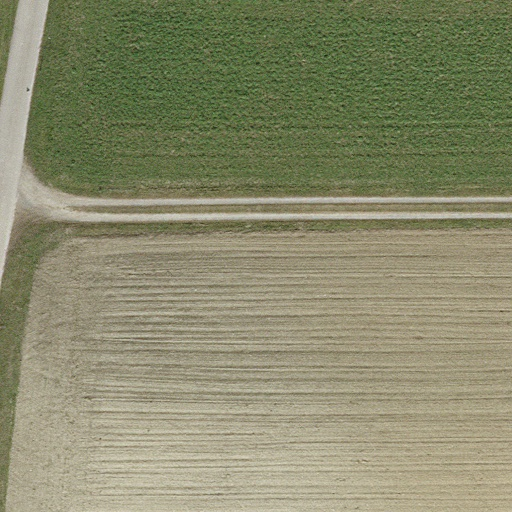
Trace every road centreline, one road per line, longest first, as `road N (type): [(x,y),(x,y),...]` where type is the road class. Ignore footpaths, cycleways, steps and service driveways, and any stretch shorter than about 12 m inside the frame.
road 1 (track): [(1,206),(511,207)]
road 2 (track): [(36,0),(1,206)]
